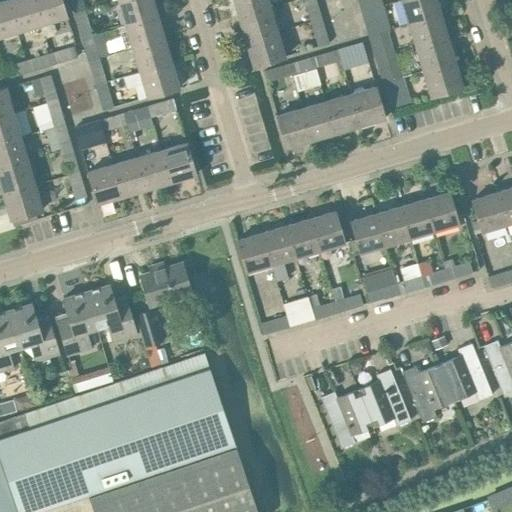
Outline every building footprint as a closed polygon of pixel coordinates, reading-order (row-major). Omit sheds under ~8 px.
[(0,36),(17,31),(7,0),(5,0),(0,1),(0,36)] [(7,0),(17,31),(42,24),(34,0),(7,0)] [(34,0),(42,24),(66,16),(61,0),(34,0)] [(69,0),(74,13),(85,10),(86,10),(83,0),(69,0)] [(152,0),(117,0),(125,24),(157,14),(152,0)] [(267,0),(232,0),(238,17),(270,8),(267,0)] [(303,0),(310,22),(322,19),(316,0),(303,0)] [(357,0),(361,11),(372,7),(369,0),(357,0)] [(401,0),(408,23),(440,14),(436,0),(401,0)] [(369,37),(380,33),(391,30),(385,13),(375,16),(372,7),(361,11),(369,37)] [(270,8),(238,17),(245,42),(277,32),(270,8)] [(74,13),(81,37),(92,34),(85,10),(74,13)] [(125,24),(132,48),(164,39),(157,14),(125,24)] [(416,48),(448,38),(440,14),(408,23),(416,48)] [(322,19),(310,22),(317,47),(329,43),(322,19)] [(245,42),(253,66),(284,56),(277,32),(245,42)] [(380,33),(369,37),(376,60),(387,56),(380,33)] [(92,34),(81,37),(88,61),(99,58),(92,34)] [(422,71),(454,61),(448,38),(416,48),(422,71)] [(132,48),(139,73),(172,64),(164,39),(132,48)] [(367,62),(362,42),(337,50),(340,61),(355,57),(358,65),(367,62)] [(74,46),(50,53),(54,64),(77,57),(74,46)] [(337,50),(313,57),(320,84),(341,77),(337,62),(340,61),(337,50)] [(29,72),(54,64),(50,53),(26,60),(29,72)] [(387,56),(376,60),(383,83),(394,80),(387,56)] [(289,64),(292,75),(297,92),(321,85),(320,84),(313,57),(289,64)] [(99,58),(88,61),(96,86),(107,83),(99,58)] [(1,68),(5,79),(29,72),(26,60),(1,68)] [(454,61),(422,71),(430,96),(462,87),(454,61)] [(123,77),(123,78),(126,89),(143,85),(147,97),(179,88),(172,64),(139,73),(123,77)] [(289,64),(264,71),(267,82),(292,75),(289,64)] [(57,99),(50,75),(40,78),(47,103),(57,99)] [(383,83),(390,109),(410,103),(406,90),(398,93),(394,80),(383,83)] [(107,83),(96,86),(103,110),(114,106),(107,83)] [(359,126),(384,118),(375,86),(349,94),(359,126)] [(0,116),(13,112),(6,87),(0,88),(0,116)] [(349,94),(326,101),(335,133),(359,126),(349,94)] [(54,127),(65,124),(57,99),(47,103),(54,127)] [(173,99),(147,106),(150,117),(176,110),(173,99)] [(301,108),(311,140),(335,133),(326,101),(301,108)] [(123,113),(126,124),(150,117),(147,106),(123,113)] [(301,108),(277,115),(286,147),(311,140),(301,108)] [(0,116),(0,143),(20,138),(13,112),(0,116)] [(123,113),(100,120),(103,131),(126,124),(123,113)] [(100,120),(75,127),(78,139),(103,131),(100,120)] [(61,150),(72,147),(65,124),(54,127),(61,150)] [(0,143),(0,168),(27,161),(20,138),(0,143)] [(195,174),(185,142),(160,150),(169,182),(195,174)] [(61,150),(68,175),(79,171),(72,147),(61,150)] [(136,157),(146,189),(169,182),(160,150),(136,157)] [(113,164),(122,196),(146,189),(136,157),(113,164)] [(0,186),(2,194),(34,185),(27,161),(0,168),(0,186)] [(122,196),(113,164),(87,172),(97,204),(122,196)] [(68,175),(73,190),(83,187),(79,171),(68,175)] [(12,219),(14,225),(36,219),(34,212),(42,210),(34,185),(2,194),(10,219),(12,219)] [(511,187),(497,192),(507,224),(511,222),(511,187)] [(448,191),(424,199),(433,231),(458,224),(448,191)] [(471,199),(481,231),(507,224),(497,192),(471,199)] [(424,199),(399,206),(409,238),(433,231),(424,199)] [(375,213),(385,245),(409,238),(399,206),(375,213)] [(335,211),(310,218),(320,250),(344,243),(335,211)] [(375,213),(350,221),(360,253),(385,245),(375,213)] [(310,218),(286,225),(295,257),(320,250),(310,218)] [(286,225),(262,232),(272,264),(271,265),(276,282),(288,278),(283,261),(295,257),(286,225)] [(262,232),(236,240),(246,272),(271,265),(272,264),(262,232)] [(191,293),(182,262),(140,275),(149,306),(191,293)] [(453,266),(456,277),(472,272),(469,262),(453,266)] [(432,284),(448,279),(445,269),(429,273),(432,284)] [(370,302),(384,298),(400,293),(396,283),(381,288),(378,276),(363,280),(370,302)] [(408,291),(424,286),(421,276),(405,281),(408,291)] [(109,284),(86,291),(97,327),(108,324),(113,341),(136,334),(126,300),(114,303),(109,284)] [(68,317),(57,320),(62,340),(67,355),(91,347),(86,330),(97,327),(86,291),(63,298),(68,317)] [(319,306),(320,306),(316,294),(308,297),(311,308),(319,306)] [(344,299),(335,301),(338,312),(347,309),(362,304),(359,294),(344,299)] [(308,297),(283,304),(290,326),(298,323),(314,319),(311,308),(308,297)] [(319,306),(322,316),(338,312),(335,301),(320,306),(319,306)] [(36,360),(58,353),(48,319),(36,322),(31,303),(10,310),(20,347),(31,344),(36,360)] [(154,309),(136,314),(146,347),(163,342),(154,309)] [(0,370),(15,366),(10,350),(20,347),(10,310),(0,312),(0,370)] [(202,313),(191,316),(195,331),(207,327),(202,313)] [(270,320),(271,321),(273,330),(287,328),(284,315),(270,320)] [(503,397),(511,393),(511,341),(500,346),(497,340),(483,345),(503,397)] [(429,341),(418,345),(421,352),(427,354),(433,352),(429,341)] [(435,353),(454,400),(474,392),(478,400),(492,394),(471,343),(457,349),(459,355),(440,363),(436,352),(435,353)] [(257,511),(204,353),(152,371),(0,422),(0,511),(32,511),(88,494),(94,511),(257,511)] [(389,353),(384,354),(388,365),(393,363),(389,353)] [(436,417),(433,409),(454,400),(435,353),(431,354),(435,365),(418,372),(415,365),(401,371),(422,423),(436,417)] [(146,356),(137,359),(140,369),(149,366),(146,356)] [(359,360),(349,364),(354,375),(360,372),(362,366),(359,360)] [(108,367),(78,376),(70,378),(75,393),(112,381),(108,367)] [(410,420),(390,369),(375,374),(378,381),(357,389),(372,426),(393,417),(396,426),(410,420)] [(357,389),(337,398),(334,391),(320,397),(340,448),(355,443),(351,434),(372,426),(357,389)] [(31,394),(14,398),(17,409),(34,404),(31,394)] [(428,424),(420,427),(423,433),(430,430),(428,424)]
